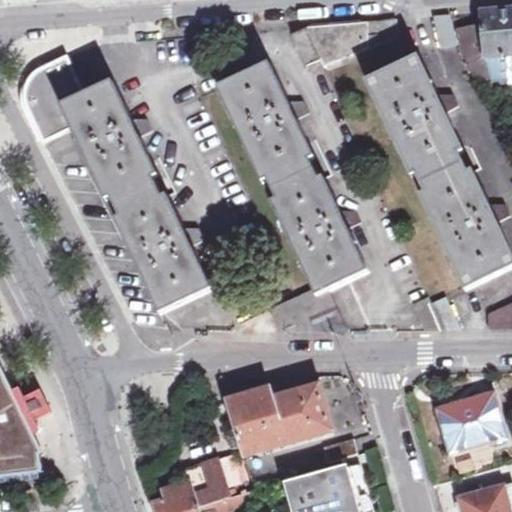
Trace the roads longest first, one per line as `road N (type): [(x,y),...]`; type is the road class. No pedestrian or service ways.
road 1 (residential): [(0,23),(347,0)]
road 2 (residential): [(368,351),(140,362),(80,375)]
road 3 (tertiary): [(0,224),(80,375)]
road 4 (residential): [(368,351),(414,511)]
road 5 (residential): [(511,348),(368,351)]
road 6 (tertiary): [(80,375),(121,511)]
